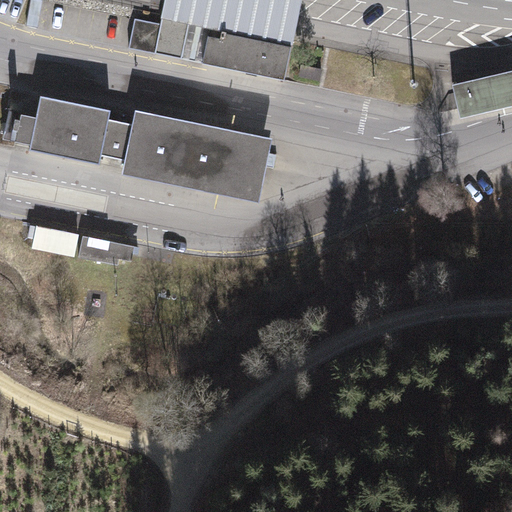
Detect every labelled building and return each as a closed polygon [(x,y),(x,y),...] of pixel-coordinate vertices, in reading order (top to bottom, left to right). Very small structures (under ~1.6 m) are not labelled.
[(166,0),(164,14),(193,20),(225,27),(294,40),(297,24),(301,0),(166,0)] [(185,59),(193,20),(164,14),(162,25),(137,19),(131,47),(185,59)] [(286,81),(294,40),(225,27),(223,38),(211,35),(205,63),(286,81)] [(511,71),(466,83),(471,104),(511,94),(511,71)] [(113,111),(43,97),(39,117),(24,114),(23,120),(18,119),(19,110),(12,109),(6,139),(33,145),(32,151),(102,164),(104,156),(127,160),(126,166),(254,191),(264,144),(135,119),(134,124),(111,120),(113,111)] [(81,235),(33,225),(31,237),(37,238),(36,246),(77,254),(81,235)] [(137,246),(86,236),(82,256),(121,264),(122,258),(134,261),(137,246)] [(190,301),(160,295),(154,321),(184,327),(190,301)]
